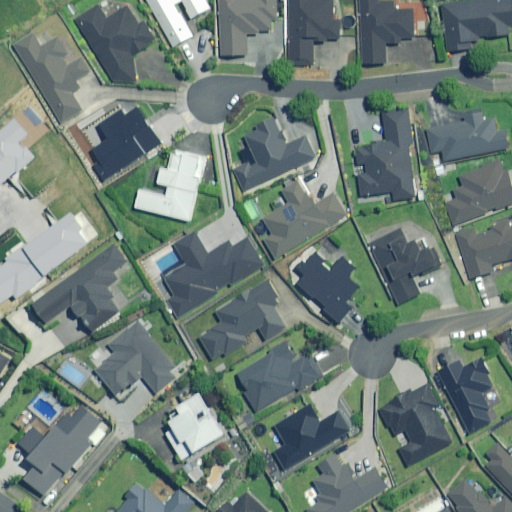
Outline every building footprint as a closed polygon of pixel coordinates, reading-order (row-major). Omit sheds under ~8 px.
[(147,0),(174,48),(193,37),(176,5),(183,1),(193,19),(211,9),(206,0),(147,0)] [(277,0),(221,0),(221,56),(248,56),(248,35),(260,35),(260,32),(273,32),(273,21),(278,21),(277,0)] [(290,0),(291,66),(314,66),(314,41),(340,41),(340,21),(334,21),(334,0),(290,0)] [(380,0),(361,0),(362,63),(388,62),(388,42),(402,42),(402,37),(416,37),(416,9),(396,9),(396,1),(381,1),(380,0)] [(472,47),(471,39),(481,38),(481,35),(489,34),(489,35),(511,32),(511,0),(477,0),(443,4),(450,50),(472,47)] [(136,84),(135,56),(149,48),(147,45),(155,41),(143,22),(138,25),(127,7),(106,20),(98,6),(77,18),(115,82),(136,84)] [(42,48),(34,33),(14,45),(62,125),(83,112),(73,95),(82,90),(77,83),(93,73),(83,58),(79,60),(75,53),(64,35),(42,48)] [(162,146),(138,109),(125,117),(121,109),(99,124),(109,140),(93,150),(87,154),(106,183),(162,146)] [(413,145),(408,110),(384,113),(388,142),(356,146),(359,166),(368,165),(369,175),(360,176),(363,198),(394,193),(396,203),(417,200),(409,145),(413,145)] [(484,120),(483,115),(467,118),(468,122),(425,130),(430,154),(443,151),(445,161),(510,148),(506,131),(498,133),(495,118),(484,120)] [(0,186),(19,170),(21,172),(38,157),(29,146),(26,149),(21,143),(31,134),(18,118),(0,133),(0,186)] [(307,137),(289,145),(283,132),(281,132),(275,119),(253,129),(254,133),(246,137),(257,160),(234,170),(245,193),(317,160),(307,137)] [(206,158),(175,150),(170,170),(162,168),(158,184),(170,187),(168,197),(140,190),(135,208),(190,222),(206,158)] [(511,204),(511,185),(503,160),(461,175),(465,187),(456,190),(459,199),(446,204),(454,225),(511,204)] [(335,194),(317,204),(310,191),(307,193),(301,181),(284,191),(291,203),(263,219),(273,236),(264,241),(275,260),(348,217),(335,194)] [(45,271),(47,274),(90,243),(81,231),(84,228),(73,213),(27,247),(45,271)] [(511,227),(511,228),(509,222),(493,228),(495,233),(478,239),(473,227),(456,232),(472,279),(493,272),(491,267),(511,259),(511,227)] [(408,245),(401,230),(370,244),(400,305),(421,295),(412,278),(442,264),(434,247),(422,253),(417,241),(408,245)] [(169,300),(181,318),(220,293),(218,290),(232,281),(234,285),(268,264),(251,237),(235,247),(231,240),(210,253),(196,231),(177,243),(190,265),(167,279),(177,296),(169,300)] [(45,271),(27,247),(25,245),(7,258),(9,260),(0,266),(0,304),(2,303),(3,304),(16,293),(19,298),(39,283),(38,282),(48,275),(45,271)] [(82,320),(86,317),(92,325),(90,326),(95,333),(123,314),(113,300),(116,298),(109,288),(120,281),(115,274),(129,264),(116,246),(34,305),(49,325),(73,308),(82,320)] [(326,260),(316,252),(307,263),(304,260),(296,269),(305,277),(297,286),(313,300),(314,299),(327,310),(325,312),(340,324),(353,309),(346,304),(359,288),(348,278),(355,269),(343,258),(332,272),(323,264),(326,260)] [(286,329),(276,312),(277,300),(279,299),(267,279),(236,298),(237,300),(218,312),(223,320),(209,329),(211,332),(202,338),(215,360),(225,354),(226,356),(249,342),(246,337),(261,328),(268,340),(286,329)] [(182,377),(138,322),(110,344),(117,354),(97,370),(117,396),(132,384),(134,386),(145,377),(159,395),(182,377)] [(296,362),(286,343),(275,349),(278,353),(238,375),(258,411),(298,389),(299,391),(322,378),(309,355),(296,362)] [(0,375),(10,359),(0,353),(0,375)] [(484,393),(495,387),(489,375),(491,373),(484,358),(465,367),(461,360),(440,371),(472,434),(494,423),(488,411),(492,409),(484,393)] [(414,393),(412,389),(390,400),(392,404),(382,409),(396,437),(403,449),(411,466),(453,444),(435,409),(439,407),(428,386),(414,393)] [(227,436),(202,394),(179,408),(184,416),(172,422),(176,429),(168,434),(184,461),(227,436)] [(264,433),(286,470),(354,430),(342,410),(322,422),(312,405),(277,425),(264,433)] [(100,424),(82,408),(73,419),(68,415),(46,440),(33,428),(19,445),(32,456),(28,461),(36,468),(25,480),(45,497),(64,475),(66,476),(93,445),(87,440),(100,424)] [(511,457),(498,444),(489,454),(494,459),(486,467),(511,492),(511,457)] [(327,474),(317,481),(319,484),(303,494),(313,509),(310,510),(311,511),(353,511),(370,502),(390,490),(377,469),(358,481),(354,476),(356,475),(350,464),(344,467),(337,455),(321,464),(327,474)] [(492,511),(467,480),(449,495),(459,508),(457,510),(458,511),(511,511),(511,504),(507,499),(492,511)] [(188,511),(195,504),(175,488),(162,504),(140,486),(118,511),(188,511)] [(266,511),(244,492),(231,507),(228,504),(220,511),(266,511)]
